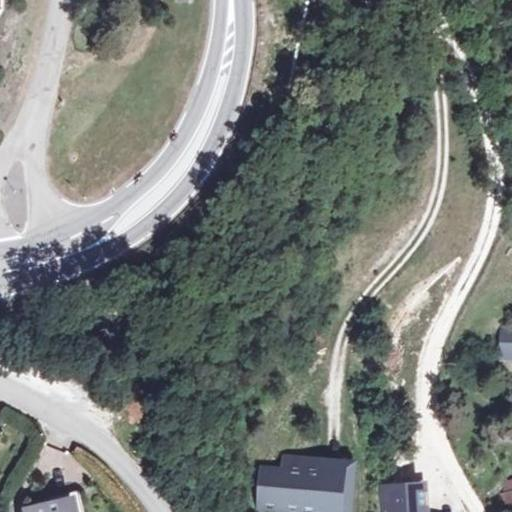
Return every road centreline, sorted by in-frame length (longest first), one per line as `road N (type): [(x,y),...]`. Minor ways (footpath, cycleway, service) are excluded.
road 1 (residential): [(425,0),(473,95),(493,169),(487,232),(435,338),(426,387),(432,427),(478,511)]
road 2 (secondary): [(53,263),(114,234),(185,168),(217,96),(232,0)]
road 3 (residential): [(158,511),(90,438),(0,387)]
road 4 (unclassified): [(53,263),(31,127)]
road 5 (unclassified): [(31,127),(60,0)]
